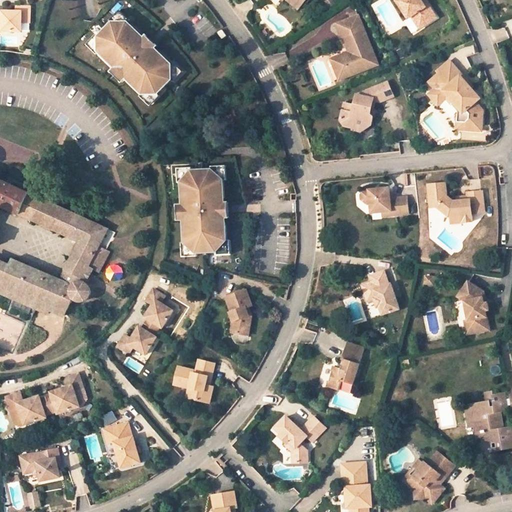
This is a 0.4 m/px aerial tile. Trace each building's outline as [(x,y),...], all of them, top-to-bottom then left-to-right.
[(288,0),(300,10),(308,0),(288,0)] [(425,11),(419,3),(417,0),(399,0),(400,1),(397,3),(409,22),(413,19),(420,31),(435,21),(428,9),(425,11)] [(425,11),(428,9),(423,1),(419,3),(425,11)] [(0,25),(1,26),(1,30),(21,31),(21,21),(29,21),(30,6),(17,5),(17,11),(2,11),(2,12),(1,16),(0,15),(0,25)] [(112,18),(130,19),(132,16),(120,5),(109,15),(112,18)] [(114,70),(126,83),(141,99),(159,100),(175,85),(174,66),(159,50),(147,37),(130,19),(112,18),(94,35),(96,52),(114,70)] [(368,71),(364,59),(372,56),(357,18),(335,26),(341,41),(343,40),(348,54),(349,57),(346,58),(344,64),(337,66),(334,74),(337,83),(368,71)] [(220,44),(231,36),(225,28),(214,35),(220,44)] [(81,43),(93,55),(96,52),(94,35),(91,32),(81,43)] [(147,37),(159,50),(162,47),(150,34),(147,37)] [(348,54),(329,61),(334,74),(337,66),(344,64),(346,58),(349,57),(348,54)] [(273,68),(288,63),(286,55),(276,58),(275,55),(269,56),(273,68)] [(368,71),(376,68),(372,56),(364,59),(368,71)] [(190,76),(177,63),(174,66),(175,85),(178,88),(190,76)] [(463,109),(459,112),(460,113),(459,121),(468,123),(467,132),(483,134),(485,123),(477,115),(483,110),(477,104),(482,99),(472,89),(470,90),(466,86),(467,85),(462,80),(464,78),(451,63),(439,74),(441,76),(431,85),(437,92),(431,98),(439,107),(451,97),(463,109)] [(110,74),(122,86),(126,83),(114,70),(110,74)] [(472,89),(464,78),(462,80),(467,85),(466,86),(470,90),(472,89)] [(365,129),(369,126),(371,119),(368,115),(370,111),(371,111),(374,103),(377,104),(392,98),(386,83),(362,92),(361,97),(354,96),(351,106),(342,104),(337,122),(341,127),(349,129),(350,126),(365,129)] [(451,97),(439,107),(443,111),(451,104),(459,112),(463,109),(451,97)] [(159,100),(141,99),(139,102),(151,114),(162,103),(159,100)] [(477,115),(485,123),(486,114),(483,110),(477,115)] [(368,115),(371,119),(377,116),(374,112),(371,111),(370,111),(368,115)] [(468,123),(459,121),(458,131),(467,132),(468,123)] [(365,129),(350,126),(349,129),(349,133),(354,134),(365,129)] [(230,157),(215,157),(215,161),(227,175),(230,175),(230,157)] [(181,176),(191,162),(191,158),(176,159),(176,176),(181,176)] [(191,162),(181,176),(181,199),(181,218),(181,242),(193,254),(215,253),(227,241),(227,217),(227,198),(227,175),(215,161),(191,162)] [(20,214),(30,194),(0,179),(0,204),(13,211),(20,214)] [(476,219),(476,212),(484,211),(483,205),(488,204),(487,190),(471,191),(471,195),(472,200),(461,201),(456,201),(448,198),(446,184),(429,186),(432,208),(437,208),(456,214),(465,213),(466,220),(476,219)] [(394,201),(388,201),(388,195),(387,190),(361,193),(356,197),(357,202),(362,205),(367,205),(368,212),(379,211),(380,217),(407,214),(406,200),(394,201)] [(71,237),(81,217),(39,197),(30,194),(20,214),(30,218),(71,237)] [(81,217),(71,237),(78,241),(88,220),(81,217)] [(83,278),(89,266),(99,271),(109,251),(100,247),(109,229),(88,220),(78,241),(81,242),(65,270),(83,278)] [(227,241),(215,253),(215,257),(231,256),(231,241),(227,241)] [(193,254),(181,242),(177,242),(177,257),(193,257),(193,254)] [(11,264),(0,259),(0,267),(7,271),(11,264)] [(18,295),(34,302),(38,304),(51,309),(65,316),(73,298),(73,297),(72,295),(72,292),(72,289),(74,286),(60,280),(13,259),(11,264),(7,271),(0,267),(0,286),(2,288),(14,293),(18,295)] [(83,278),(65,270),(60,280),(74,286),(75,285),(77,283),(80,282),(83,278)] [(370,289),(373,296),(377,305),(380,304),(382,312),(398,305),(389,281),(386,282),(381,270),(368,275),(371,280),(360,285),(363,292),(370,289)] [(425,275),(424,282),(433,283),(434,277),(425,275)] [(474,319),(477,332),(474,333),(475,333),(491,331),(488,311),(492,310),(491,303),(487,303),(486,296),(488,296),(488,290),(467,281),(459,298),(467,302),(469,320),(474,319)] [(87,283),(84,282),(80,282),(77,283),(75,285),(74,286),(72,289),(72,292),(72,295),(73,298),(76,301),(79,303),(82,303),(86,303),(89,301),(92,298),(93,295),(94,291),(93,288),(90,285),(87,283)] [(146,328),(139,324),(131,338),(125,334),(117,348),(130,355),(134,348),(149,356),(160,336),(157,334),(163,324),(166,326),(177,306),(162,297),(166,291),(153,284),(146,295),(153,300),(145,313),(152,318),(146,328)] [(2,288),(0,292),(12,297),(14,293),(2,288)] [(370,289),(363,292),(365,299),(373,296),(370,289)] [(235,324),(232,333),(246,337),(251,319),(248,319),(247,314),(249,314),(248,308),(252,307),(247,292),(226,299),(231,314),(229,314),(232,323),(235,324)] [(16,299),(18,295),(14,293),(12,297),(6,310),(11,312),(16,299)] [(32,307),(34,302),(18,295),(16,299),(32,307)] [(34,302),(32,307),(26,319),(30,321),(36,308),(38,304),(34,302)] [(38,304),(36,308),(49,314),(51,309),(38,304)] [(474,319),(469,320),(471,334),(474,333),(477,332),(474,319)] [(343,349),(359,355),(362,347),(345,342),(343,349)] [(337,388),(340,379),(350,382),(359,355),(343,349),(340,358),(342,359),(339,368),(331,366),(325,385),(337,388)] [(198,389),(195,400),(212,404),(215,388),(207,386),(209,378),(212,379),(216,364),(200,360),(197,374),(195,374),(196,370),(181,367),(178,384),(192,388),(198,389)] [(40,406),(39,402),(38,398),(22,403),(19,393),(5,396),(8,410),(17,408),(22,425),(44,420),(43,417),(49,415),(56,413),(56,416),(78,410),(73,392),(83,390),(79,376),(66,379),(68,390),(51,395),(51,399),(53,403),(47,405),(40,406)] [(340,379),(337,388),(347,392),(350,382),(340,379)] [(85,402),(83,390),(73,392),(78,410),(84,408),(85,402)] [(495,442),(496,450),(511,446),(511,427),(505,428),(500,429),(497,413),(503,412),(510,411),(507,392),(494,395),(494,400),(490,401),(466,405),(470,427),(475,427),(476,434),(481,433),(482,444),(484,452),(491,450),(490,442),(495,442)] [(17,408),(8,410),(13,428),(22,425),(17,408)] [(102,416),(106,423),(116,418),(112,411),(102,416)] [(280,424),(286,431),(283,434),(280,437),(286,443),(285,445),(291,451),(289,463),(303,466),(305,452),(300,447),(308,439),(313,443),(326,430),(314,418),(301,431),(287,417),(280,424)] [(108,426),(112,442),(119,467),(139,461),(136,451),(135,445),(133,436),(130,437),(126,422),(108,426)] [(280,424),(276,428),(283,434),(286,431),(280,424)] [(102,428),(106,443),(112,442),(108,426),(102,428)] [(56,457),(61,456),(59,448),(22,458),(24,466),(33,464),(36,474),(41,472),(42,480),(61,476),(58,466),(56,457)] [(457,467),(440,453),(430,465),(428,463),(410,484),(416,489),(417,499),(428,498),(434,503),(443,493),(442,485),(437,481),(442,475),(447,479),(457,467)] [(373,497),(372,477),(368,477),(366,454),(345,456),(346,471),(348,471),(349,479),(349,490),(357,489),(358,511),(371,511),(370,497),(373,497)] [(410,484),(428,463),(423,459),(406,481),(410,484)] [(33,464),(24,466),(26,476),(36,474),(33,464)] [(358,511),(357,489),(349,490),(351,511),(358,511)] [(26,493),(29,509),(41,507),(38,491),(26,493)] [(209,511),(232,511),(232,508),(236,508),(234,493),(211,495),(213,510),(209,510),(209,511)]
